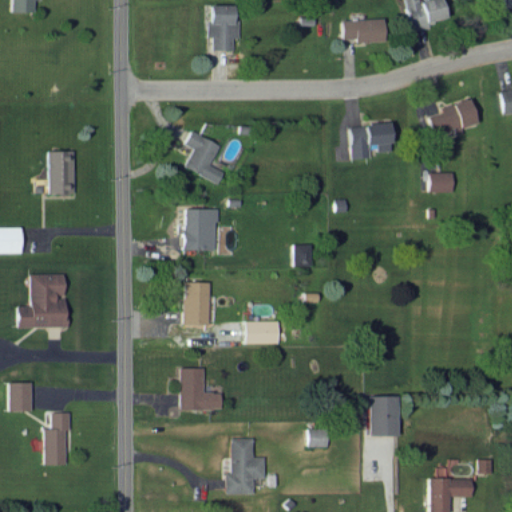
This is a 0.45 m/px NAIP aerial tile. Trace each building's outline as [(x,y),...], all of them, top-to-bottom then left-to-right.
[(29,11),(28,0),(6,0),(7,10),(29,11)] [(399,0),(406,28),(441,20),(436,0),(399,0)] [(227,3),(201,4),(202,36),(205,36),(205,49),(226,49),(226,37),(232,37),(232,20),(227,20),(227,3)] [(350,41),(379,40),(378,17),(336,18),(336,37),(349,37),(350,41)] [(499,113),(511,111),(511,87),(495,90),(499,113)] [(424,115),(430,133),(449,127),(451,134),(458,131),(457,126),(472,121),(464,96),(435,106),(437,111),(424,115)] [(347,157),(365,156),(364,143),(372,142),(373,150),(386,149),(384,121),(344,124),(347,157)] [(178,165),(211,182),(217,170),(203,163),(213,144),(185,129),(178,143),(187,147),(178,165)] [(43,192),(68,191),(67,148),(42,149),(43,192)] [(447,190),(447,171),(424,171),(424,190),(447,190)] [(210,207),(178,207),(177,248),(209,248),(210,207)] [(0,251),(15,251),(15,226),(0,225),(0,251)] [(24,273),(24,304),(11,304),(11,326),(60,325),(59,295),(58,295),(57,272),(24,273)] [(177,323),(203,323),(203,280),(178,280),(177,323)] [(271,319),(238,319),(239,342),(272,342),(271,319)] [(174,366),(174,408),(216,408),(215,391),(198,391),(198,366),(174,366)] [(26,409),(25,380),(3,380),(3,409),(26,409)] [(391,434),(391,394),(362,394),(362,434),(391,434)] [(39,463),(60,463),(60,428),(64,428),(64,410),(45,411),(45,427),(38,427),(39,463)] [(321,445),(321,427),(302,427),(302,445),(321,445)] [(258,455),(248,456),(247,436),(225,437),(225,472),(220,472),(220,492),(248,492),(247,477),(259,477),(258,455)] [(486,472),(486,458),(472,457),(472,471),(486,472)] [(465,495),(466,477),(439,476),(440,466),(431,466),(430,476),(423,476),(422,511),(426,511),(442,511),(443,494),(465,495)]
